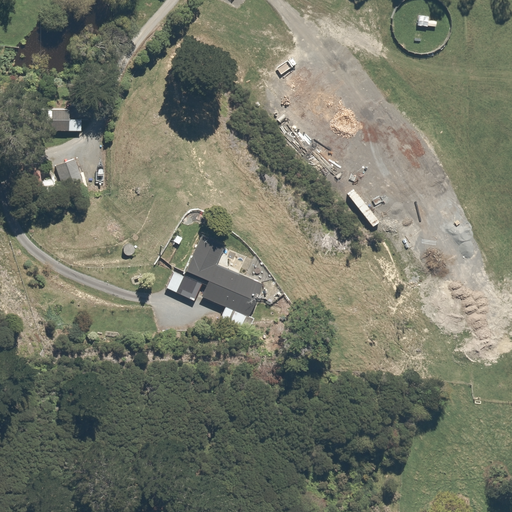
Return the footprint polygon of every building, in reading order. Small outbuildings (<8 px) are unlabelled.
[(51,118),(14,118),(15,140),(62,142),(65,128),(52,128),(51,118)] [(101,144),(100,134),(89,135),(93,171),(103,170),(102,155),(107,155),(106,143),(101,144)] [(60,192),(52,169),(17,182),(26,205),(60,192)] [(220,248),(196,238),(180,277),(201,286),(196,299),(245,320),(259,287),(212,267),(220,248)] [(192,290),(160,279),(152,300),(184,312),(192,290)]
